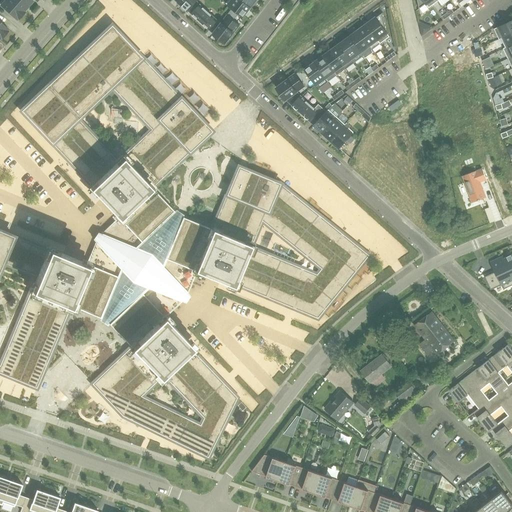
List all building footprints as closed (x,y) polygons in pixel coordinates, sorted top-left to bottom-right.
[(23,10),(24,9),(13,0),(1,0),(0,2),(0,4),(16,19),(17,17),(18,19),(24,12),(23,10)] [(13,0),(24,9),(32,0),(31,0),(13,0)] [(176,0),(187,10),(196,1),(196,0),(176,0)] [(250,7),(240,0),(227,0),(226,3),(243,16),(250,7)] [(429,8),(438,1),(437,0),(417,0),(419,9),(426,4),(429,8)] [(196,1),(187,10),(192,14),(204,25),(204,26),(206,27),(207,28),(208,29),(217,19),(200,5),(196,1)] [(371,21),(366,24),(380,43),(390,36),(387,32),(382,12),(374,18),(372,18),(371,19),(371,21)] [(217,19),(208,29),(213,34),(224,43),(239,25),(227,16),(221,24),(217,19)] [(499,39),(511,32),(511,20),(494,29),(499,39)] [(380,43),(366,24),(358,31),(369,46),(372,50),(380,43)] [(21,111),(91,184),(92,185),(90,188),(118,217),(141,242),(169,216),(174,211),(152,187),(211,132),(211,131),(211,130),(206,125),(112,26),(112,25),(111,26),(111,25),(110,26),(22,110),(22,109),(21,110),(22,110),(21,111)] [(358,31),(349,37),(360,52),(363,56),(365,58),(373,52),(372,50),(369,46),(358,31)] [(511,32),(499,39),(501,38),(505,47),(503,48),(503,49),(511,44),(511,32)] [(349,37),(340,43),(354,62),(363,56),(360,52),(349,37)] [(340,43),(332,50),(346,69),(354,62),(340,43)] [(511,44),(503,49),(508,58),(511,56),(511,44)] [(484,47),(475,49),(477,56),(486,54),(484,47)] [(332,50),(323,56),(334,71),(337,75),(346,69),(332,50)] [(323,56),(314,63),(328,82),(337,75),(334,71),(323,56)] [(490,57),(483,60),(486,68),(493,65),(490,57)] [(319,88),(328,82),(314,63),(309,66),(308,66),(306,67),(306,68),(305,69),(319,88)] [(444,71),(446,82),(467,78),(465,67),(444,71)] [(295,74),(276,88),(285,99),(292,105),(301,96),(296,91),(304,86),(295,74)] [(499,75),(489,80),(492,87),(502,83),(499,75)] [(349,83),(345,86),(348,90),(356,84),(354,80),(353,81),(352,78),(347,81),(349,83)] [(468,78),(467,78),(446,82),(448,90),(467,87),(465,79),(468,78)] [(467,87),(448,90),(450,99),(468,95),(467,87)] [(468,95),(450,99),(452,108),(470,104),(468,95)] [(319,105),(316,109),(301,96),(292,105),(293,106),(294,108),(295,109),(297,109),(314,125),(327,111),(319,105)] [(389,107),(392,111),(401,104),(398,100),(389,107)] [(454,121),(473,117),(471,108),(452,112),(454,121)] [(328,109),(327,111),(314,125),(323,133),(337,117),(328,109)] [(345,124),(337,117),(323,133),(331,140),(345,124)] [(475,126),(473,117),(454,121),(456,129),(475,126)] [(345,124),(331,140),(339,148),(353,132),(349,128),(352,125),(348,122),(346,125),(345,124)] [(458,138),(479,133),(476,133),(475,126),(456,129),(458,138)] [(479,133),(458,138),(460,149),(472,146),(473,154),(484,150),(483,144),(481,144),(479,133)] [(478,158),(459,165),(462,176),(472,202),(478,200),(480,200),(480,199),(485,197),(479,182),(486,179),(482,169),(478,158)] [(180,223),(165,258),(196,271),(234,287),(235,284),(316,318),(317,318),(317,317),(318,318),(318,317),(367,256),(368,256),(367,255),(368,255),(367,254),(279,183),(239,167),(239,166),(238,167),(237,167),(238,167),(212,229),(182,217),(180,223)] [(504,191),(508,203),(511,201),(511,177),(511,176),(501,180),(497,171),(489,174),(497,194),(504,191)] [(95,241),(86,263),(118,276),(103,311),(114,318),(142,292),(165,317),(182,301),(181,300),(187,293),(196,271),(165,258),(180,223),(169,216),(141,242),(118,217),(101,233),(102,234),(96,242),(95,241)] [(0,269),(3,262),(37,276),(0,364),(0,372),(35,388),(36,388),(36,387),(37,387),(71,305),(100,318),(103,311),(118,276),(86,263),(49,247),(48,250),(46,250),(6,233),(0,230),(0,269)] [(504,259),(503,259),(511,277),(511,255),(511,254),(506,256),(507,258),(504,259)] [(496,271),(484,276),(490,290),(502,284),(504,289),(511,284),(511,277),(503,259),(504,259),(503,257),(491,262),(492,264),(496,271)] [(131,347),(97,379),(93,383),(93,384),(93,385),(93,384),(123,416),(207,457),(207,456),(208,457),(208,456),(236,398),(237,398),(236,398),(237,397),(236,397),(191,349),(193,347),(165,317),(142,292),(114,318),(109,323),(131,347)] [(432,312),(415,326),(425,339),(419,344),(428,355),(434,350),(437,354),(454,341),(432,312)] [(511,371),(511,348),(508,344),(488,359),(498,372),(507,365),(511,371)] [(382,355),(361,371),(370,382),(391,366),(382,355)] [(498,372),(488,359),(469,374),(481,389),(489,383),(497,393),(502,389),(508,385),(498,372)] [(428,384),(421,374),(416,378),(423,387),(428,384)] [(479,408),(489,400),(480,389),(481,389),(469,374),(449,390),(459,402),(468,394),(479,408)] [(511,382),(508,385),(502,389),(511,401),(511,382)] [(419,395),(418,394),(410,383),(395,394),(404,406),(419,395)] [(508,415),(511,412),(511,401),(502,389),(497,393),(498,394),(489,401),(489,400),(479,408),(479,409),(474,413),(488,431),(497,424),(490,415),(501,406),(508,415)] [(331,402),(325,409),(338,420),(353,402),(340,391),(334,398),(335,398),(332,403),(331,402)] [(360,398),(355,404),(365,413),(370,407),(360,398)] [(304,407),(300,418),(307,421),(311,412),(304,407)] [(511,412),(508,415),(509,415),(498,424),(497,424),(488,431),(488,432),(492,429),(507,448),(511,443),(511,433),(509,430),(511,427),(511,412)] [(299,418),(296,417),(289,427),(295,430),(299,418)] [(336,430),(330,428),(327,435),(333,437),(336,430)] [(385,431),(376,440),(381,444),(389,436),(385,431)] [(399,447),(401,441),(395,436),(392,445),(399,447)] [(278,480),(285,461),(264,454),(251,471),(278,480)] [(296,486),(303,467),(285,461),(278,480),(296,486)] [(314,493),(321,473),(303,467),(296,486),(314,493)] [(421,478),(427,480),(430,472),(424,470),(421,478)] [(339,480),(321,473),(314,493),(332,499),(339,480)] [(432,481),(439,484),(441,476),(435,474),(432,481)] [(0,504),(1,505),(10,480),(0,476),(0,504)] [(478,479),(477,477),(470,482),(473,486),(479,481),(478,479)] [(350,505),(359,479),(356,486),(339,480),(332,499),(350,505)] [(377,485),(359,479),(350,505),(368,511),(377,485)] [(15,504),(22,507),(25,497),(18,494),(22,484),(10,480),(1,505),(2,505),(3,503),(14,507),(15,504)] [(466,484),(460,489),(463,493),(469,488),(466,484)] [(377,486),(377,485),(368,511),(370,511),(387,511),(392,498),(375,492),(377,486)] [(25,497),(22,507),(20,511),(22,511),(41,511),(48,493),(36,488),(32,499),(25,497)] [(491,496),(503,511),(511,511),(511,509),(511,508),(511,507),(511,502),(501,488),(491,496)] [(62,511),(63,510),(56,508),(60,497),(48,493),(41,511),(62,511)] [(392,498),(387,511),(407,511),(410,505),(413,496),(407,493),(404,502),(392,498)] [(481,503),(488,511),(503,511),(491,496),(481,503)] [(69,511),(68,511),(63,510),(62,511),(83,511),(86,506),(74,501),(69,511)] [(473,511),(488,511),(481,503),(482,505),(473,511)]
